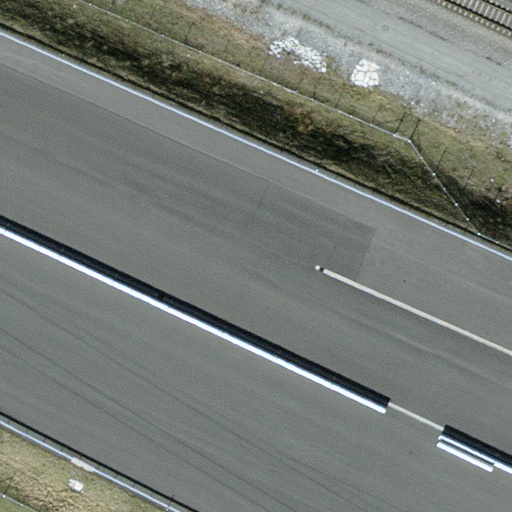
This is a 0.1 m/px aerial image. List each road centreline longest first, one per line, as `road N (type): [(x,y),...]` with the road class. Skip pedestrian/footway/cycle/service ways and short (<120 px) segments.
road 1 (motorway): [(511,412),(0,163)]
road 2 (motorway): [(511,307),(0,129)]
road 3 (motorway): [(0,331),(381,511)]
